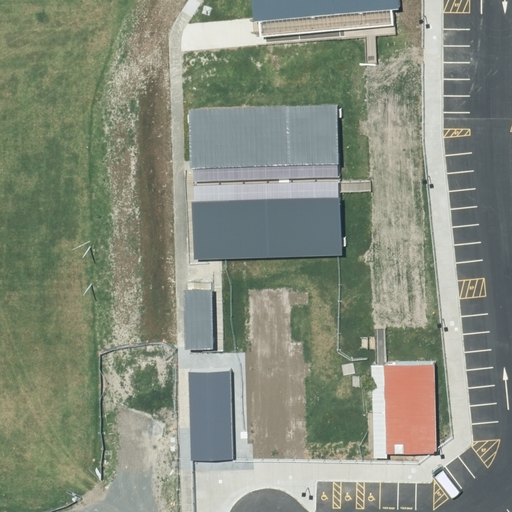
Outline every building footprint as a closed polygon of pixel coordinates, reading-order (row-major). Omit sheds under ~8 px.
[(381,66),(382,142),(423,141),(421,65),(381,66)] [(382,153),(383,232),(425,232),(421,149),(382,153)] [(384,244),(385,321),(426,320),(425,244),(384,244)] [(253,291),(252,362),(292,362),(293,292),(253,291)] [(437,450),(438,359),(391,359),(390,482),(425,482),(425,450),(437,450)] [(251,372),(250,443),(291,443),(292,373),(251,372)] [(388,511),(388,479),(258,481),(258,511),(388,511)]
